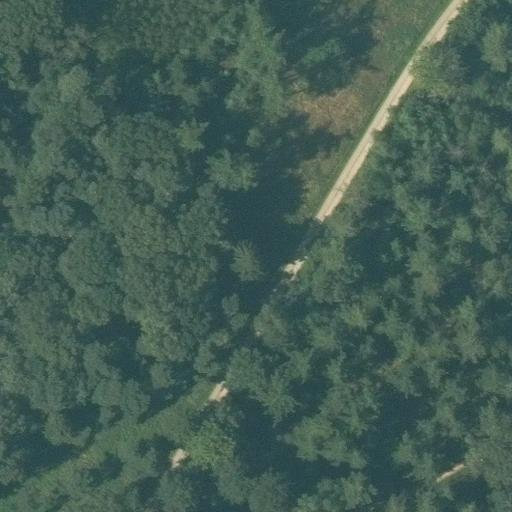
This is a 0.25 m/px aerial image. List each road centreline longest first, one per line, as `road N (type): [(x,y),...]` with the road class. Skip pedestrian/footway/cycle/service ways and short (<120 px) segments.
road 1 (track): [(152,511),(416,67),(466,0)]
road 2 (track): [(380,511),(511,444)]
